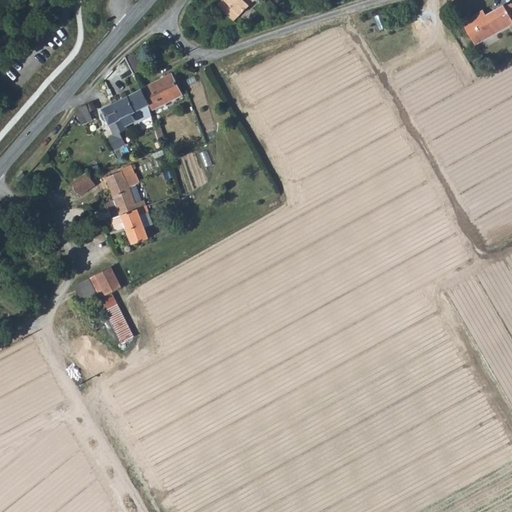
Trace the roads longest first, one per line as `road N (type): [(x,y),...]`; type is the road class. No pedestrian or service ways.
road 1 (unclassified): [(181,0),(172,22),(180,36),(216,52),(378,0)]
road 2 (secondary): [(147,0),(0,167)]
road 3 (residential): [(0,346),(36,326),(63,287),(69,257),(62,241),(0,190)]
road 4 (track): [(145,511),(36,326)]
